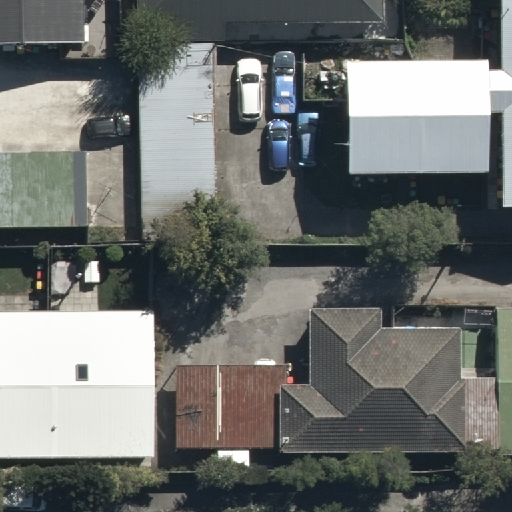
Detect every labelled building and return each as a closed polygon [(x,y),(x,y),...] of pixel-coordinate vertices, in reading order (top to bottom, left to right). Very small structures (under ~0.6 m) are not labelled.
[(0,0),(0,44),(81,45),(80,0),(0,0)] [(376,0),(137,0),(137,37),(222,37),(222,21),(376,21),(376,0)] [(511,206),(511,0),(492,0),(494,71),(482,71),(481,61),(339,62),(341,172),(480,170),(480,114),(494,113),(495,207),(511,206)] [(210,43),(137,44),(140,240),(214,239),(210,43)] [(80,151),(0,150),(0,227),(80,228),(80,151)] [(511,455),(511,308),(493,309),(494,372),(455,373),(455,326),(377,327),(376,304),(308,305),(309,387),(275,387),(276,454),(497,450),(497,456),(511,455)] [(149,310),(0,310),(0,459),(149,459),(149,310)] [(216,367),(173,366),(172,448),(215,448),(216,367)]
